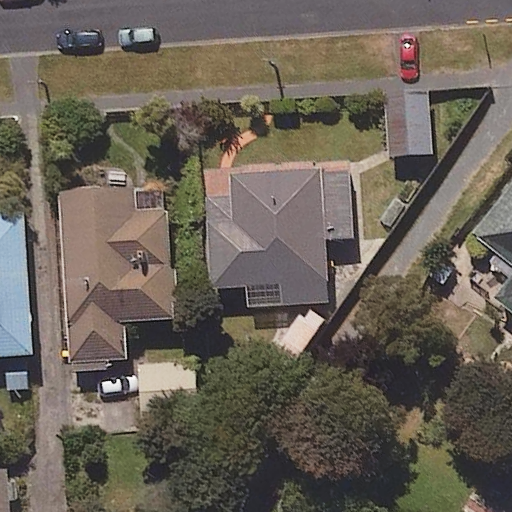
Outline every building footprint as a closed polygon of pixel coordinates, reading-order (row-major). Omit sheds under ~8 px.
[(435,97),(396,98),(398,158),(437,157),(435,97)] [(356,173),(238,179),(239,203),(214,204),(218,291),(253,290),(254,309),(335,306),(332,244),(359,243),(356,173)] [(173,188),(64,195),(76,372),(133,368),(131,326),(181,322),(173,188)] [(511,195),(478,236),(505,258),(482,284),(511,309),(511,195)] [(0,368),(4,369),(6,397),(42,395),(40,358),(31,218),(0,219),(0,368)] [(301,367),(330,323),(309,309),(279,352),(301,367)] [(202,365),(144,366),(145,415),(203,414),(202,365)] [(16,511),(14,473),(0,473),(0,511),(16,511)]
